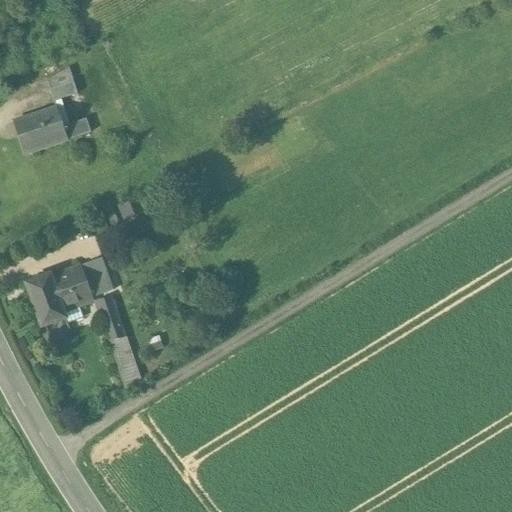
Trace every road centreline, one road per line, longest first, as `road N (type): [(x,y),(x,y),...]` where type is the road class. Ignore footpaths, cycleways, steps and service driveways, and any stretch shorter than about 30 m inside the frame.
road 1 (unknown): [(52,459),(511,175)]
road 2 (secondary): [(83,511),(0,359)]
